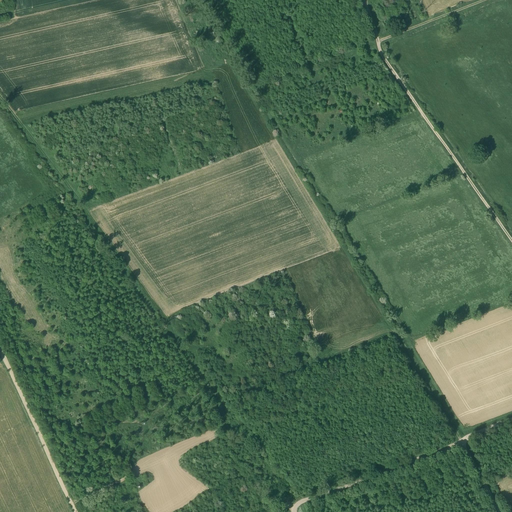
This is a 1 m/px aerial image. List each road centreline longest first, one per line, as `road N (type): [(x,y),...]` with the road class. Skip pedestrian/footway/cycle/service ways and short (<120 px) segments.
road 1 (track): [(395,333),(219,42)]
road 2 (track): [(178,333),(0,96)]
road 3 (track): [(511,240),(379,52),(363,0)]
road 4 (track): [(325,360),(395,333),(460,442)]
road 5 (track): [(461,442),(303,499),(294,511)]
road 6 (track): [(75,511),(0,349)]
road 7 (track): [(498,511),(461,442),(511,418)]
